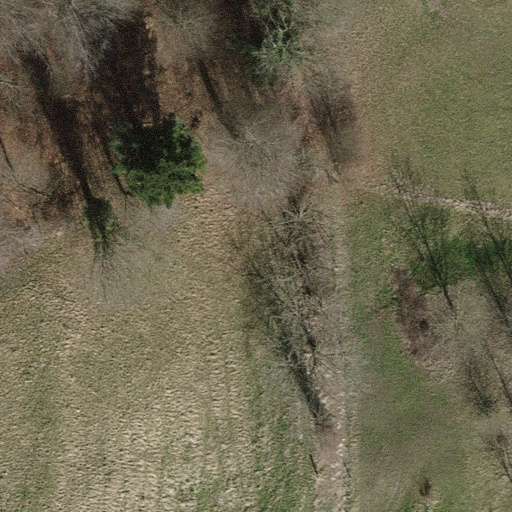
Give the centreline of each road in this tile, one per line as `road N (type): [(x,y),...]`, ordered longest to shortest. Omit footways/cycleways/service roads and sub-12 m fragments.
road 1 (track): [(338,511),(318,84),(304,0)]
road 2 (track): [(318,84),(478,0)]
